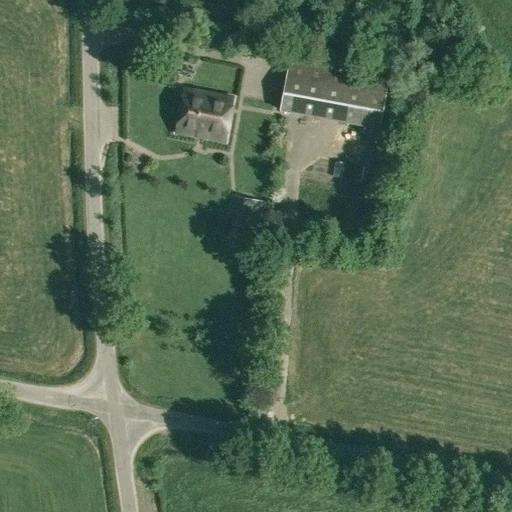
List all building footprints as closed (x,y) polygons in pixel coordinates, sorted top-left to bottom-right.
[(183,61),(180,57),(175,57),(171,60),(171,64),(173,68),(178,69),(182,66),(183,61)] [(280,111),(380,130),(389,80),(289,61),(280,111)] [(176,133),(226,142),(234,98),(185,89),(176,133)] [(359,179),(372,181),(374,169),(361,166),(359,179)] [(232,225),(265,231),(271,202),(264,201),(237,196),(232,225)]
